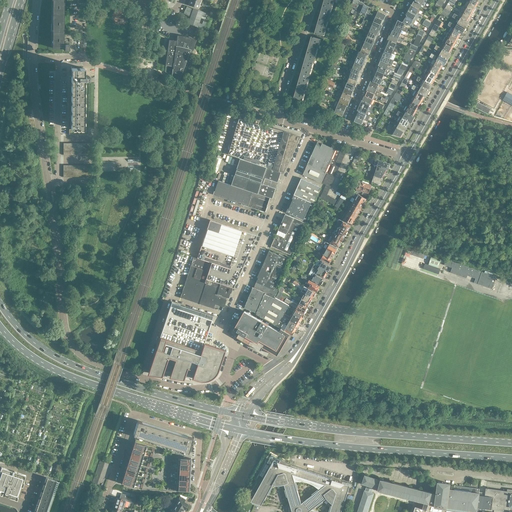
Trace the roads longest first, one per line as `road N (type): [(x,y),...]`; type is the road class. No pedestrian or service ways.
road 1 (tertiary): [(236,344),(226,375),(212,387),(121,372),(78,352),(66,331),(50,179)]
road 2 (primary): [(236,429),(511,458)]
road 3 (primary): [(242,415),(70,364),(38,346),(0,303)]
road 4 (primary): [(511,443),(242,415)]
road 5 (primary): [(0,327),(53,369),(236,429)]
road 6 (secondary): [(281,368),(405,157)]
road 7 (unclassified): [(236,344),(221,336),(311,129)]
road 8 (secondary): [(405,157),(496,0)]
road 9 (residential): [(311,129),(274,115),(312,0)]
road 10 (residential): [(511,476),(362,463)]
road 11 (residential): [(392,12),(339,139)]
road 12 (residential): [(50,179),(57,179),(59,58)]
road 13 (tertiary): [(50,179),(32,58)]
